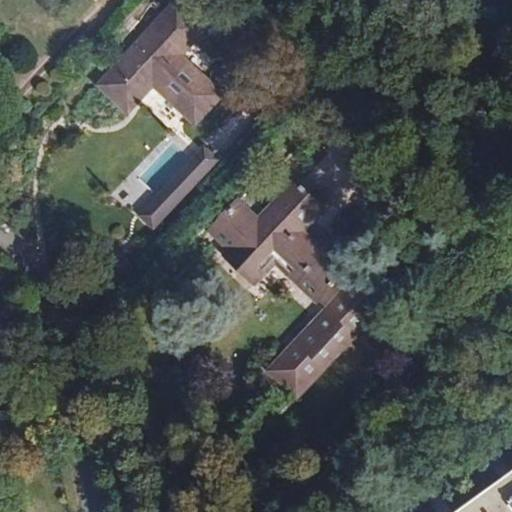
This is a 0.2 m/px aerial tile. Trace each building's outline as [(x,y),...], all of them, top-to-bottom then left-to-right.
[(177,1),(100,85),(129,112),(154,84),(197,123),(223,95),(180,56),(206,28),(177,1)] [(345,93),(333,79),(319,92),(331,106),(345,93)] [(384,137),(345,93),(331,106),(325,111),(365,154),(384,137)] [(141,213),(157,228),(258,121),(241,106),(141,213)] [(295,172),(261,207),(267,213),(295,183),(323,210),(302,232),(308,237),(335,209),(295,172)] [(227,256),(256,284),(281,257),(294,269),(290,274),(317,299),(344,271),(328,255),(317,245),(308,237),(302,232),(323,210),(295,183),(267,213),(261,207),(247,194),(212,231),(232,251),(227,256)] [(328,235),(317,245),(328,255),(338,245),(328,235)] [(354,282),(271,371),(299,396),(356,335),(359,338),(385,310),(354,282)] [(511,511),(511,474),(461,511),(460,511),(511,511)]
